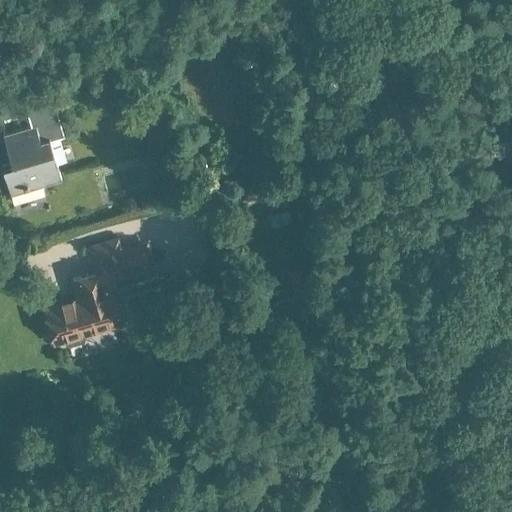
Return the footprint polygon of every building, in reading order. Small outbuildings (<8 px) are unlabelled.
[(11,163),(2,165),(11,194),(61,180),(50,141),(64,137),(49,84),(20,93),(30,126),(2,134),(11,163)] [(273,173),(259,177),(261,182),(274,178),(273,173)] [(255,177),(229,185),(233,201),(260,193),(255,177)] [(46,315),(43,316),(49,336),(52,336),(54,341),(65,338),(66,344),(69,346),(83,342),(85,338),(83,333),(122,322),(109,276),(153,261),(147,240),(119,248),(116,238),(87,247),(94,271),(71,278),(77,299),(44,309),(46,315)] [(304,304),(279,312),(285,332),(310,324),(304,304)]
